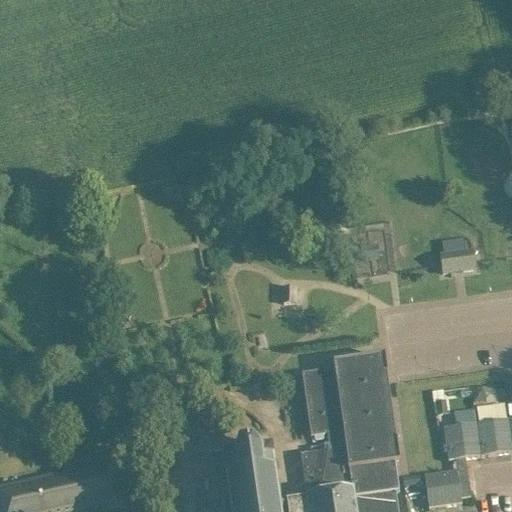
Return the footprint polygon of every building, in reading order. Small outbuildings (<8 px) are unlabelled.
[(443,276),(475,272),(472,252),(440,257),(443,276)] [(296,294),(296,290),(284,289),(283,305),(295,306),(296,302),(296,294)] [(384,358),(333,365),(334,371),(302,376),(311,439),(327,437),(329,452),(301,456),(307,498),(287,501),(288,511),(397,511),(395,494),(399,494),(395,465),(399,464),(396,442),(395,442),(386,377),(387,376),(384,358)] [(483,391),(471,392),(473,405),(485,404),(483,391)] [(446,401),(436,403),(438,416),(448,414),(446,401)] [(480,459),(497,457),(511,454),(511,453),(508,422),(475,426),(480,459)] [(448,463),(480,459),(475,426),(444,430),(445,443),(448,463)] [(238,451),(221,453),(222,461),(224,478),(222,478),(223,481),(226,480),(229,496),(225,497),(225,500),(229,499),(230,511),(282,511),(279,489),(276,490),(273,473),(277,473),(277,470),(276,470),(274,454),(273,452),(273,449),(272,442),(254,444),(252,443),(250,446),(240,448),(238,445),(236,447),(238,449),(238,451)] [(0,489),(0,501),(2,511),(80,511),(124,502),(116,464),(0,489)] [(470,500),(468,482),(458,483),(457,473),(437,476),(424,478),(429,511),(462,506),(461,501),(470,500)] [(420,487),(418,478),(408,479),(402,480),(404,489),(420,487)]
